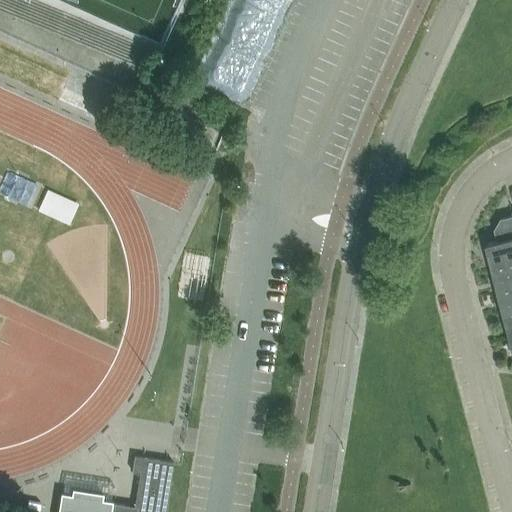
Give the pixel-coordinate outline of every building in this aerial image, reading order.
[(0,187),(30,201),(40,181),(9,166),(0,185),(0,187)] [(511,216),(511,215),(500,218),(494,228),(497,241),(486,244),(492,267),(511,261),(511,216)] [(497,290),(511,286),(511,261),(492,267),(497,290)] [(511,286),(497,290),(503,313),(511,311),(511,286)] [(509,336),(511,335),(511,311),(503,313),(509,336)] [(61,492),(57,511),(161,511),(170,462),(172,463),(173,462),(141,457),(134,455),(131,471),(141,472),(135,506),(112,502),(112,500),(110,500),(113,484),(65,476),(63,492),(61,492)]
